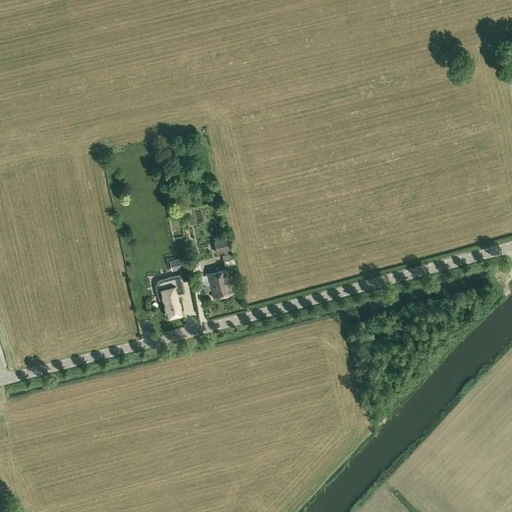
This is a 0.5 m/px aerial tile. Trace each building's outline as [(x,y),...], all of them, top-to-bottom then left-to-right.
[(214,240),(217,253),(232,249),(229,237),(214,240)] [(184,256),(169,260),(171,269),(179,267),(186,265),(184,256)] [(234,258),(224,261),(225,266),(235,264),(234,258)] [(202,292),(211,289),(213,297),(233,292),(226,269),(207,274),(207,275),(199,277),(201,286),(200,286),(202,292)] [(167,278),(161,279),(160,279),(158,280),(157,282),(156,284),(155,286),(156,288),(159,298),(162,297),(167,316),(181,313),(177,293),(183,292),(179,275),(167,278)]
